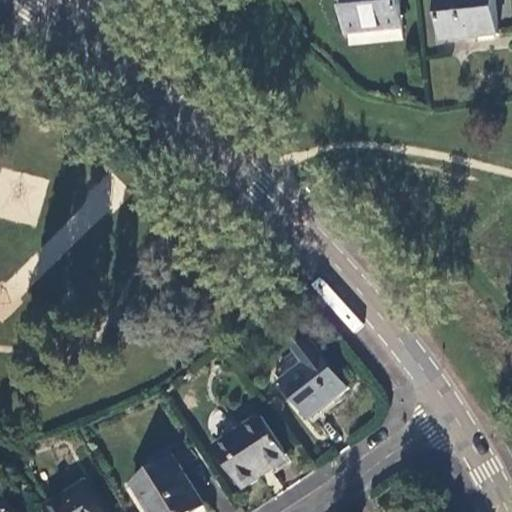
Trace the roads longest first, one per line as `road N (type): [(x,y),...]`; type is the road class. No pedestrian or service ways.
road 1 (tertiary): [(453,412),(400,342),(256,189),(87,35)]
road 2 (residential): [(299,511),(453,412)]
